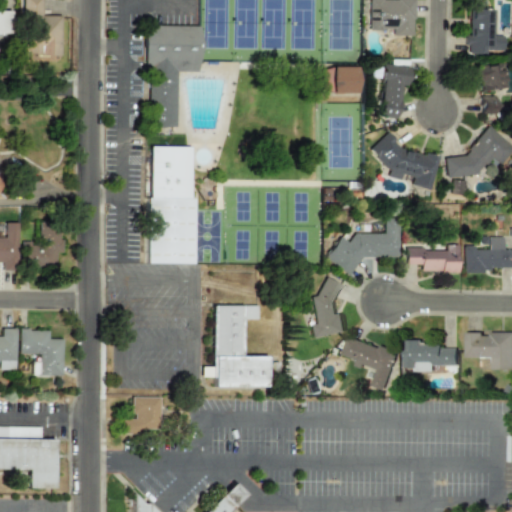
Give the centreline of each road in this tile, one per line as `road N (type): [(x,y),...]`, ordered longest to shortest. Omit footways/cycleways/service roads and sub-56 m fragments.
road 1 (residential): [(81,511),(85,0)]
road 2 (residential): [(382,301),(511,302)]
